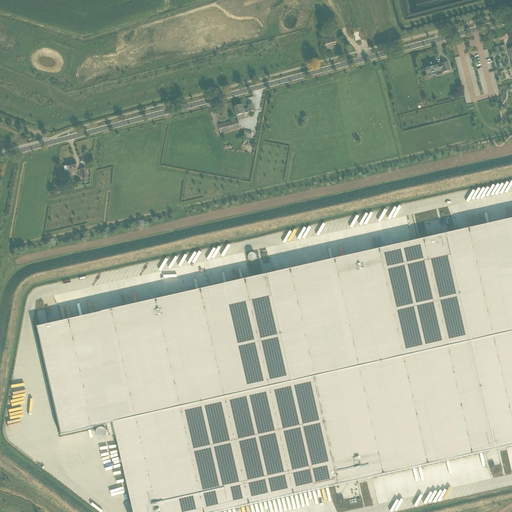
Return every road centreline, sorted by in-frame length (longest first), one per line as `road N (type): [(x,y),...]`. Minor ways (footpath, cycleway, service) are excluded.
road 1 (tertiary): [(46,143),(511,20)]
road 2 (unknown): [(107,127),(110,143),(42,440)]
